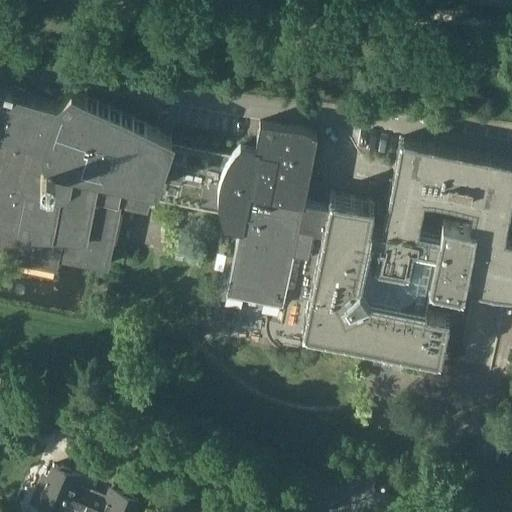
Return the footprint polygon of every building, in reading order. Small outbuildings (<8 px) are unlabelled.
[(0,242),(5,243),(1,264),(53,274),(58,254),(107,264),(120,201),(146,206),(150,195),(159,197),(219,209),(218,201),(218,187),(221,173),(227,160),(231,153),(170,141),(172,135),(169,134),(157,128),(86,95),(87,93),(83,92),(82,93),(71,88),(57,101),(13,89),(14,86),(5,83),(4,87),(0,85),(0,242)] [(218,187),(218,201),(219,209),(224,223),(239,226),(234,253),(226,251),(223,268),(230,269),(226,288),(228,289),(226,296),(243,299),(245,292),(264,296),(263,303),(280,307),(281,300),(283,300),(284,295),(306,186),(317,132),(303,125),(260,120),(256,140),(255,145),(240,142),(233,150),(231,153),(227,160),(221,173),(218,187)] [(306,186),(284,295),(308,300),(305,315),(304,315),(304,317),(303,325),(302,329),(306,329),(306,330),(314,331),(314,332),(315,332),(333,335),(333,336),(334,336),(352,339),(353,340),(353,339),(368,342),(370,343),(372,344),(372,343),(408,350),(408,351),(409,351),(416,352),(439,357),(440,357),(443,345),(444,344),(443,344),(447,326),(447,325),(450,312),(437,310),(436,309),(436,310),(426,308),(430,287),(440,289),(442,289),(442,288),(450,290),(450,291),(451,291),(463,293),(464,287),(463,287),(464,283),(475,286),(476,287),(476,286),(503,291),(503,292),(504,292),(505,292),(506,292),(511,293),(511,158),(503,157),(503,156),(501,156),(501,157),(474,151),(475,151),(473,150),(473,151),(446,145),(445,145),(418,140),(418,139),(417,139),(400,136),(397,148),(397,149),(395,160),(387,200),(386,200),(386,201),(386,202),(381,227),(369,225),(372,213),(373,212),(372,212),(375,199),(344,193),(342,192),(342,193),(330,190),(330,191),(306,186)] [(84,511),(92,495),(75,488),(80,474),(71,470),(70,465),(61,462),(57,464),(53,462),(37,501),(41,503),(43,508),(51,511),(55,509),(62,511),(84,511)] [(92,495),(84,511),(131,511),(138,497),(133,495),(132,491),(123,487),(119,490),(110,486),(104,500),(92,495)] [(192,500),(185,511),(221,511),(207,504),(206,508),(192,500)]
